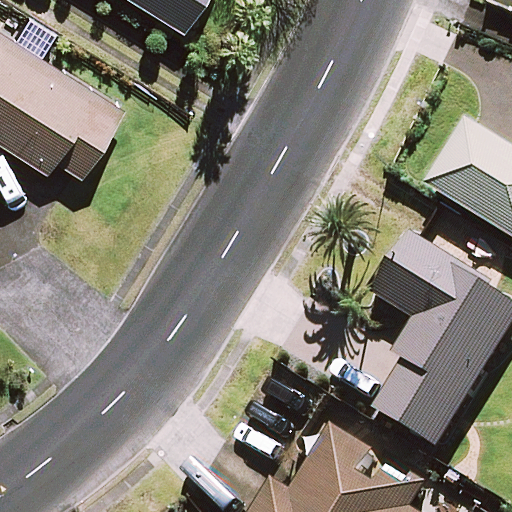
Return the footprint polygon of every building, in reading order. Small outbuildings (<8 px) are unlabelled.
[(133,0),(182,30),(199,0),(133,0)] [(14,43),(0,34),(0,141),(47,171),(54,159),(79,174),(120,108),(39,57),(53,34),(30,19),(14,43)] [(511,150),(470,125),(431,189),(511,239),(511,150)] [(511,333),(511,302),(413,241),(378,299),(418,323),(396,358),(407,365),(378,412),(440,451),(511,333)] [(389,463),(336,429),(294,496),(274,483),(255,511),(440,511),(443,508),(384,471),(389,463)]
